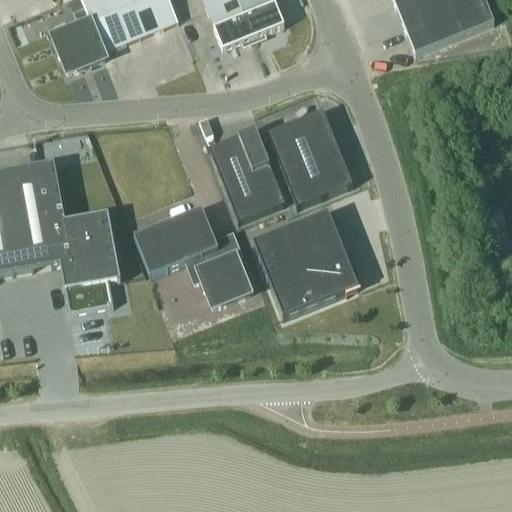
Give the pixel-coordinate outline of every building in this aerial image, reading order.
[(90,28),(109,21),(100,0),(78,0),(87,22),(90,28)] [(100,0),(109,21),(127,13),(121,0),(100,0)] [(121,0),(127,13),(146,6),(143,0),(121,0)] [(164,0),(159,0),(146,6),(158,35),(176,28),(164,0)] [(236,4),(234,0),(199,0),(206,16),(236,4)] [(244,0),(236,4),(244,23),(273,11),(269,0),(244,0)] [(389,0),(393,9),(415,0),(389,0)] [(481,0),(415,0),(393,9),(404,35),(482,3),(481,0)] [(482,3),(404,35),(414,61),(493,29),(482,3)] [(214,35),(223,31),(244,23),(236,4),(206,16),(214,35)] [(158,35),(146,6),(127,13),(139,43),(158,35)] [(253,45),(283,33),(274,10),(273,11),(244,23),(253,45)] [(139,43),(127,13),(109,21),(121,50),(139,43)] [(104,65),(84,14),(74,18),(79,31),(52,42),(67,79),(104,65)] [(121,50),(109,21),(90,28),(102,58),(121,50)] [(223,31),(214,35),(213,35),(222,57),(253,45),(244,23),(223,31)] [(296,214),(352,192),(322,117),(266,139),(296,214)] [(255,136),(208,155),(238,229),(284,210),(255,136)] [(108,220),(65,228),(54,170),(0,179),(0,281),(60,271),(69,321),(113,313),(108,290),(121,288),(108,220)] [(214,245),(202,215),(133,243),(150,284),(185,269),(193,290),(198,288),(211,318),(253,301),(238,265),(243,263),(233,237),(214,245)] [(353,283),(327,220),(252,250),(282,325),(346,300),(346,299),(357,295),(353,283)] [(503,241),(501,232),(480,237),(482,246),(503,241)]
